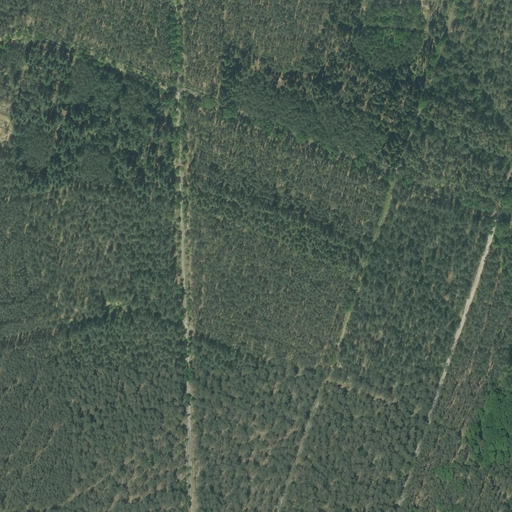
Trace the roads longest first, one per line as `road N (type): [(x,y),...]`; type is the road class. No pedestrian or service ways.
road 1 (track): [(425,427),(133,306),(0,338)]
road 2 (track): [(0,196),(89,182),(179,191),(182,323)]
road 3 (track): [(455,0),(445,28),(172,14)]
road 4 (track): [(191,511),(187,422),(46,511)]
road 5 (track): [(495,217),(425,427)]
road 6 (track): [(0,37),(27,34),(176,89)]
road 7 (track): [(273,511),(323,381)]
